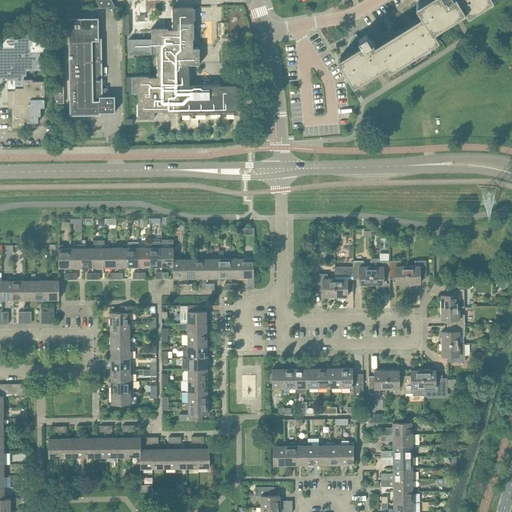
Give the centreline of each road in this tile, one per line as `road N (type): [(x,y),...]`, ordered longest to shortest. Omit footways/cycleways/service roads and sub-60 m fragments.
road 1 (residential): [(281,320),(416,319),(417,350),(281,352)]
road 2 (residential): [(0,371),(85,370),(85,335),(0,336)]
road 3 (tertiary): [(173,170),(0,172)]
road 4 (residential): [(281,320),(280,175)]
road 5 (unclassified): [(281,165),(269,30)]
